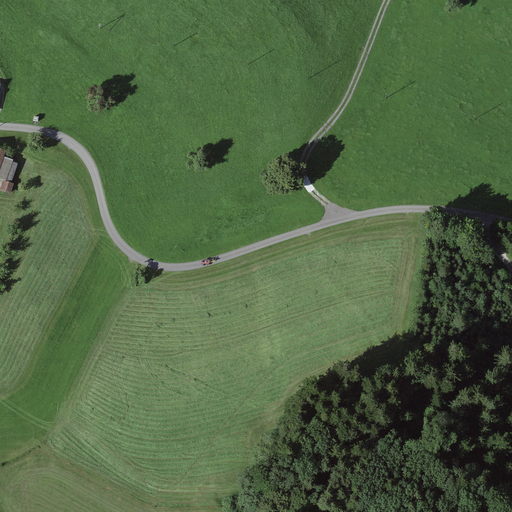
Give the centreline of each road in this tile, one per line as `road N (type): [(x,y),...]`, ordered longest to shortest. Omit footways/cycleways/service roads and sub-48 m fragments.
road 1 (residential): [(0,132),(74,140),(106,223),(160,270),(349,218),(470,213),(511,230)]
road 2 (track): [(349,218),(306,185),(304,149),(342,110),(392,0)]
